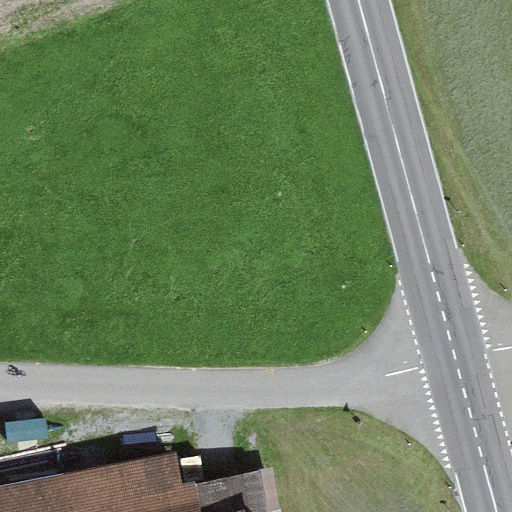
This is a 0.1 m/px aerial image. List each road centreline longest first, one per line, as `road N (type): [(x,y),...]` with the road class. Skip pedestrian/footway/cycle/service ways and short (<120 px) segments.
road 1 (unclassified): [(0,383),(241,392),(353,386),(457,361)]
road 2 (secondary): [(359,0),(457,361)]
road 3 (secondary): [(457,361),(498,511)]
